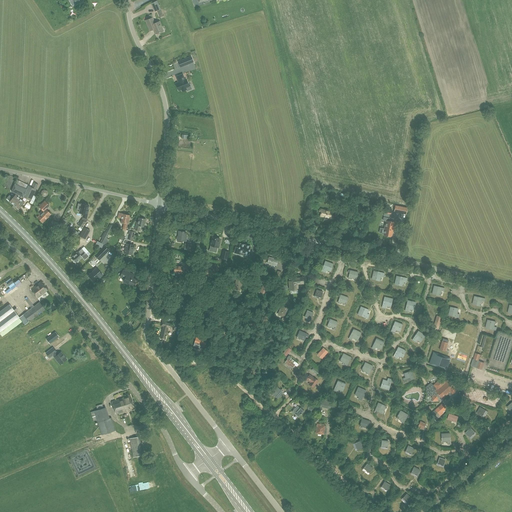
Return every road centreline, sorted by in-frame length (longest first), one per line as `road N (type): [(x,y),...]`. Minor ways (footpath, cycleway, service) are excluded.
road 1 (unclassified): [(511,286),(159,203)]
road 2 (unclassified): [(187,476),(158,423),(47,283),(0,237)]
road 3 (unclassified): [(228,445),(147,336),(159,203)]
road 4 (track): [(375,511),(226,373),(180,358),(163,362)]
road 5 (unclassified): [(159,203),(166,111),(128,0)]
road 6 (primary): [(119,346),(0,211)]
road 7 (unclassified): [(159,203),(0,168)]
road 8 (primary): [(119,346),(205,462)]
road 9 (primary): [(210,458),(119,346)]
